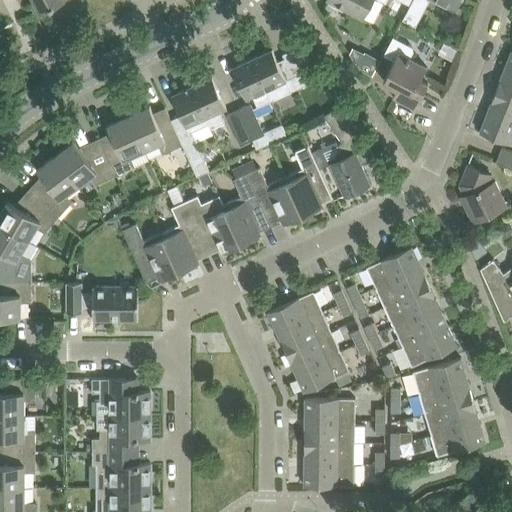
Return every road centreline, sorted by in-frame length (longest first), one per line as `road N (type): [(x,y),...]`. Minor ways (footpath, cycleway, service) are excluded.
road 1 (residential): [(218,291),(380,215),(422,184),(496,0)]
road 2 (unclassified): [(238,0),(58,90),(0,130)]
road 3 (residential): [(260,511),(267,398),(218,291)]
road 4 (residential): [(0,352),(183,351)]
road 5 (residential): [(183,511),(183,351)]
